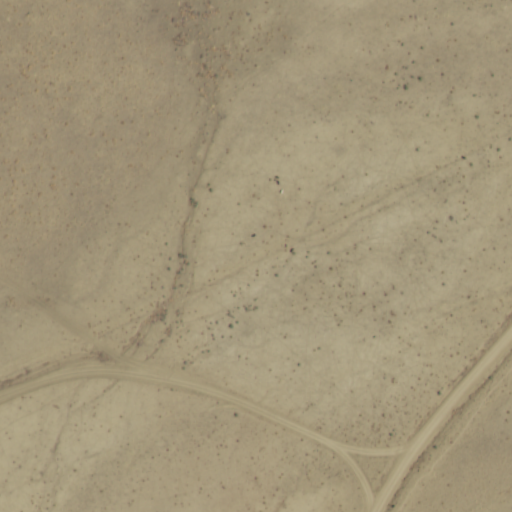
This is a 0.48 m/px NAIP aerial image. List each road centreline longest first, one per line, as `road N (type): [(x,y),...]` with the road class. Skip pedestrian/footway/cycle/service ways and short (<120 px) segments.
road 1 (track): [(0,272),(113,346),(233,393)]
road 2 (tertiary): [(376,511),(424,432),(511,329)]
